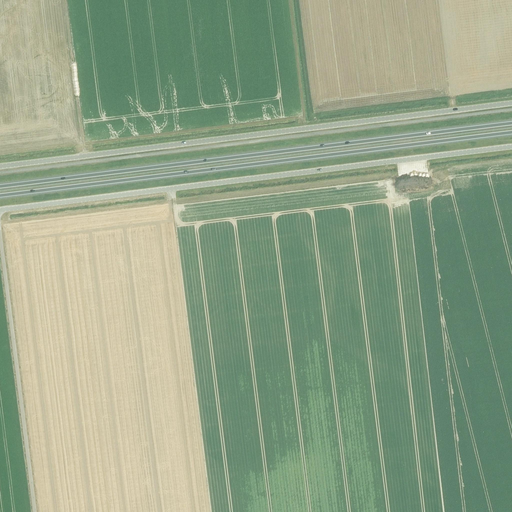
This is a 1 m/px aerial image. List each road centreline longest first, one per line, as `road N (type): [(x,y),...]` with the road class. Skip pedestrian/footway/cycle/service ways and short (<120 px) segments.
road 1 (trunk): [(511,123),(0,186)]
road 2 (unclassified): [(0,166),(511,103)]
road 3 (trunk): [(0,195),(511,132)]
road 4 (unclassified): [(0,210),(511,147)]
